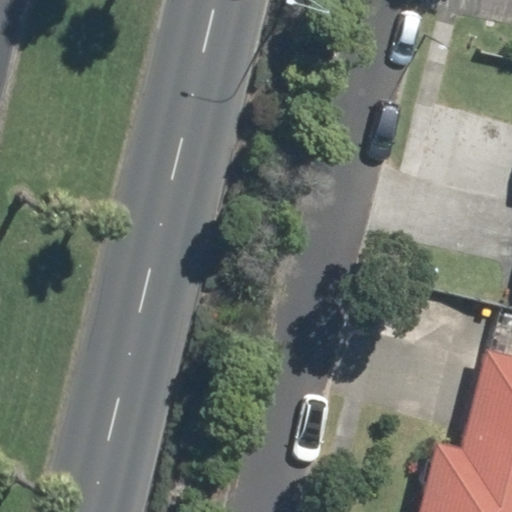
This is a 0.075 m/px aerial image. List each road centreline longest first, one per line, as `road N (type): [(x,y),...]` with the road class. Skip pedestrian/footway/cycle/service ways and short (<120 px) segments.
road 1 (residential): [(381,0),(246,511)]
road 2 (primary): [(210,0),(83,511)]
